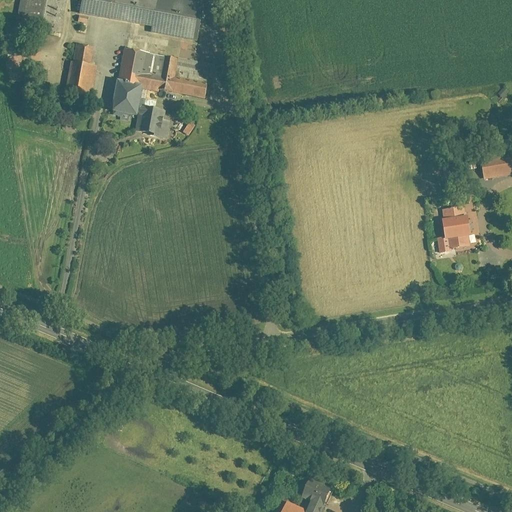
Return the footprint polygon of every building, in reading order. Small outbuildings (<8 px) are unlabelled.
[(21,0),(18,23),(61,30),(66,0),(21,0)] [(79,0),(77,10),(152,24),(150,30),(198,39),(205,0),(79,0)] [(2,33),(4,55),(22,53),(20,31),(2,33)] [(75,43),(64,87),(89,93),(95,65),(88,63),(92,47),(75,43)] [(123,45),(111,113),(137,117),(134,133),(167,139),(176,94),(208,100),(215,62),(123,45)] [(185,133),(191,136),(197,125),(192,122),(185,133)] [(511,150),(477,156),(481,179),(511,173),(511,150)] [(436,240),(438,258),(452,256),(451,253),(476,250),(475,238),(470,239),(468,220),(464,220),(463,210),(441,213),(444,239),(436,240)] [(302,511),(287,505),(283,511),(323,511),(332,492),(308,482),(299,501),(310,506),(307,511),(302,511)]
